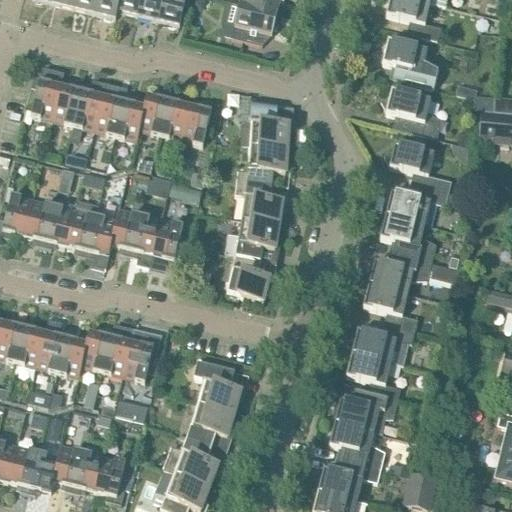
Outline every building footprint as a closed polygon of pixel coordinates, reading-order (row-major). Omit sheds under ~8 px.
[(77,0),(55,0),(54,7),(74,12),(77,0)] [(77,0),(74,12),(95,17),(99,0),(77,0)] [(99,0),(95,17),(116,22),(118,15),(117,14),(120,0),(99,0)] [(118,15),(138,20),(143,0),(120,0),(117,14),(118,15)] [(143,0),(138,20),(159,25),(164,0),(143,0)] [(164,0),(159,25),(180,30),(187,0),(164,0)] [(198,0),(191,0),(189,11),(203,15),(206,2),(198,0)] [(240,9),(278,18),(277,17),(280,6),(284,7),(285,0),(243,0),(241,9),(240,9)] [(426,29),(431,7),(403,0),(391,0),(387,20),(409,26),(406,38),(438,46),(441,33),(426,29)] [(403,0),(431,7),(446,11),(448,0),(403,0)] [(265,38),(273,40),(274,33),(277,33),(279,25),(276,25),(278,18),(240,9),(232,42),(263,49),(265,38)] [(384,66),(383,68),(393,71),(390,83),(434,94),(439,75),(424,67),(428,54),(394,46),(378,56),(384,66)] [(28,111),(25,124),(31,126),(32,121),(52,126),(61,90),(64,78),(43,72),(41,78),(35,77),(35,78),(41,79),(33,113),(28,111)] [(84,88),(74,131),(95,136),(104,100),(106,88),(93,85),(92,90),(84,88)] [(76,86),(75,93),(61,90),(52,126),(74,131),(84,88),(76,86)] [(457,90),(455,99),(473,104),(476,94),(457,90)] [(162,102),(146,99),(143,110),(146,110),(140,136),(142,136),(161,141),(171,98),(163,96),(162,102)] [(431,104),(398,96),(381,106),(387,116),(386,118),(415,126),(412,138),(437,144),(442,125),(428,117),(431,104)] [(118,97),(117,103),(104,100),(95,136),(116,142),(126,98),(118,97)] [(116,142),(139,147),(142,136),(140,136),(146,110),(143,110),(133,107),(134,100),(126,98),(116,142)] [(161,141),(171,143),(182,146),(191,109),(177,106),(179,100),(171,98),(161,141)] [(241,130),(240,149),(250,150),(250,151),(288,154),(289,138),(290,129),(276,128),(277,115),(277,110),(252,105),(252,114),(251,123),(241,130)] [(214,110),(220,111),(220,110),(204,106),(202,112),(191,109),(182,146),(204,151),(214,110)] [(277,107),(277,110),(277,115),(293,116),(293,111),(277,107)] [(511,148),(511,118),(481,116),(479,146),(511,148)] [(469,138),(458,136),(457,149),(467,152),(469,138)] [(452,186),(429,181),(435,158),(401,150),(385,160),(391,169),(390,172),(427,181),(424,192),(449,199),(452,186)] [(273,191),(274,178),(286,179),(287,170),(288,154),(250,151),(249,175),(239,174),(237,187),(273,191)] [(84,173),(87,163),(67,157),(65,168),(84,173)] [(139,162),(136,173),(151,177),(153,166),(139,162)] [(157,180),(170,183),(173,171),(160,168),(157,180)] [(72,187),(75,173),(64,171),(61,185),(72,187)] [(203,192),(206,178),(192,175),(189,189),(203,192)] [(83,185),(82,191),(92,193),(94,181),(85,179),(83,185)] [(184,190),(172,187),(169,200),(181,203),(184,190)] [(273,191),(237,187),(236,200),(246,202),(242,225),(280,231),(282,214),(286,215),(287,209),(278,208),(280,192),(273,191)] [(11,244),(13,237),(25,240),(34,204),(13,199),(14,192),(8,190),(4,205),(10,206),(2,241),(11,244)] [(431,207),(446,211),(449,199),(424,192),(421,204),(392,197),(386,220),(425,229),(431,207)] [(38,243),(37,250),(44,252),(55,209),(34,204),(25,240),(38,243)] [(80,254),(78,260),(86,262),(97,220),(99,210),(78,205),(76,215),(67,250),(80,254)] [(52,254),(54,247),(67,250),(76,215),(55,209),(44,252),(52,254)] [(112,250),(125,253),(123,260),(131,262),(141,219),(120,214),(117,225),(118,225),(112,250)] [(150,273),(162,224),(141,219),(131,262),(139,263),(137,269),(150,273)] [(97,220),(86,262),(94,264),(92,270),(106,274),(112,250),(118,225),(117,225),(97,220)] [(392,258),(407,262),(432,268),(436,250),(422,242),(425,229),(386,220),(381,243),(395,247),(392,258)] [(162,224),(150,273),(177,279),(183,257),(178,256),(178,253),(182,239),(184,229),(162,224)] [(224,259),(235,261),(261,266),(264,253),(276,255),(277,247),(280,231),(242,225),(240,241),(228,238),(224,259)] [(182,239),(178,253),(187,255),(190,241),(182,239)] [(407,262),(392,258),(389,269),(375,266),(369,289),(408,299),(411,286),(428,286),(432,268),(407,262)] [(450,258),(448,268),(456,270),(459,260),(450,258)] [(233,273),(231,272),(231,274),(233,275),(227,298),(263,307),(262,308),(264,309),(271,282),(259,279),(261,266),(235,261),(233,273)] [(418,324),(403,321),(408,299),(369,289),(364,312),(387,318),(384,329),(415,337),(418,324)] [(486,305),(502,310),(505,298),(490,293),(486,305)] [(17,329),(4,326),(0,341),(0,363),(16,367),(27,325),(19,323),(17,329)] [(37,372),(58,378),(68,335),(61,333),(62,328),(49,324),(46,337),(37,372)] [(34,326),(27,325),(16,367),(37,372),(46,337),(33,333),(34,326)] [(354,353),(352,358),(391,368),(404,371),(409,349),(412,349),(415,337),(384,329),(381,341),(358,335),(357,340),(352,339),(349,352),(354,353)] [(113,334),(103,377),(124,382),(132,346),(136,334),(122,331),(121,336),(113,334)] [(82,372),(103,377),(113,334),(105,332),(104,339),(90,336),(87,347),(88,347),(82,372)] [(132,346),(124,382),(145,388),(148,377),(150,368),(154,369),(162,340),(136,334),(132,346)] [(76,337),(68,335),(58,378),(80,383),(82,372),(88,347),(87,347),(75,344),(76,337)] [(452,356),(456,342),(443,339),(439,353),(452,356)] [(511,355),(507,354),(501,379),(511,381),(511,385),(509,398),(511,399),(511,355)] [(373,400),(398,406),(401,394),(386,390),(391,368),(352,358),(347,381),(376,388),(373,400)] [(205,386),(199,409),(235,419),(242,395),(230,391),(235,373),(200,365),(195,383),(205,386)] [(341,404),(335,427),(374,437),(382,439),(385,426),(393,426),(398,406),(373,400),(355,395),(352,407),(341,404)] [(60,412),(62,401),(53,399),(52,401),(49,414),(51,414),(60,412)] [(122,403),(117,420),(146,427),(151,410),(122,403)] [(101,418),(113,421),(116,412),(103,409),(101,418)] [(187,444),(212,452),(216,440),(228,443),(230,435),(231,435),(235,419),(199,409),(192,431),(187,444)] [(30,430),(42,432),(45,420),(33,417),(30,430)] [(511,420),(500,417),(497,431),(508,433),(497,485),(511,487),(511,420)] [(97,429),(109,432),(111,422),(99,419),(97,429)] [(374,437),(335,427),(330,450),(342,453),(339,465),(381,475),(385,457),(371,449),(374,437)] [(162,474),(175,479),(210,493),(219,469),(208,465),(212,452),(187,444),(183,455),(172,450),(162,474)] [(18,451),(0,446),(0,484),(9,487),(18,451)] [(65,496),(73,498),(83,455),(62,450),(59,461),(60,461),(54,486),(67,489),(65,496)] [(20,497),(28,499),(39,456),(18,451),(9,487),(22,490),(20,497)] [(82,493),(95,496),(104,460),(83,455),(73,498),(81,500),(82,493)] [(59,461),(39,456),(28,499),(36,500),(38,494),(52,497),(54,486),(60,461),(59,461)] [(104,460),(95,496),(108,499),(106,506),(116,508),(120,492),(124,475),(126,466),(104,460)] [(363,484),(378,488),(381,475),(339,465),(336,476),(324,473),(318,497),(357,506),(363,484)] [(401,479),(403,470),(390,467),(387,476),(401,479)] [(120,492),(125,494),(129,495),(133,478),(124,475),(120,492)] [(412,511),(431,511),(438,484),(411,478),(403,510),(412,511)] [(166,501),(160,511),(189,511),(190,511),(191,511),(202,511),(204,508),(205,508),(210,493),(175,479),(166,501)] [(367,511),(368,509),(357,506),(318,497),(314,511),(367,511)]
